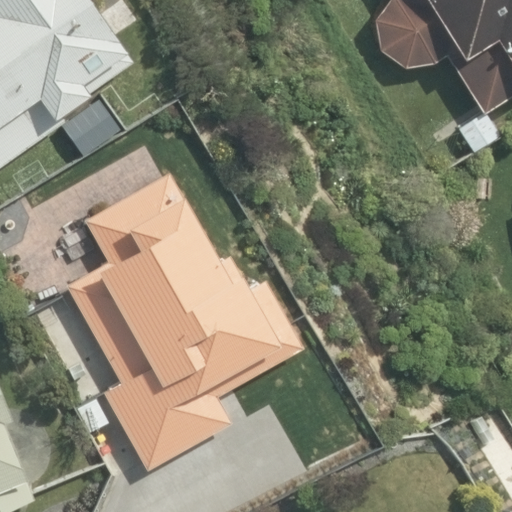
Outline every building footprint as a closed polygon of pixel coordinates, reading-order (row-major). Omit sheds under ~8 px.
[(0,0),(0,161),(58,120),(54,115),(128,62),(109,35),(115,30),(93,0),(0,0)] [(511,0),(384,0),(372,18),(376,49),(401,65),(429,60),(444,51),(482,113),(511,94),(511,0)] [(511,148),(498,128),(471,146),(487,171),(511,153),(511,148)] [(101,392),(144,470),(229,423),(213,396),(299,348),(260,280),(251,285),(242,271),(231,277),(220,256),(218,257),(183,193),(174,198),(161,174),(81,219),(105,261),(62,285),(117,383),(101,392)] [(0,511),(31,499),(0,421),(0,418),(8,415),(0,393),(0,511)]
